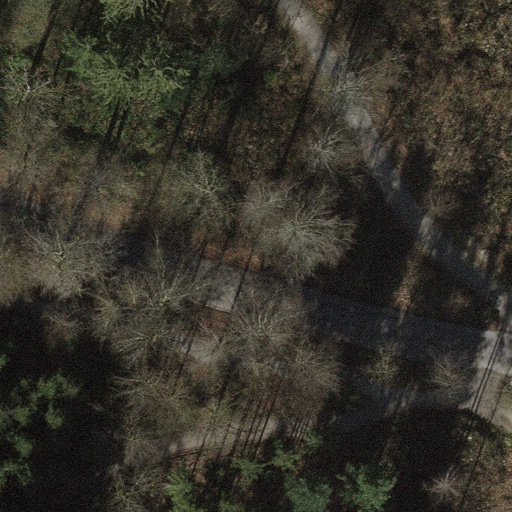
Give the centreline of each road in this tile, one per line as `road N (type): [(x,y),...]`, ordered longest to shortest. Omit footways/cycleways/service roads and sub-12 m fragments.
road 1 (track): [(0,511),(188,441),(321,425),(422,402),(484,359),(381,185),(304,27),(280,0)]
road 2 (unclassified): [(511,364),(372,336),(0,214)]
road 3 (track): [(0,305),(422,402),(490,405),(511,420)]
